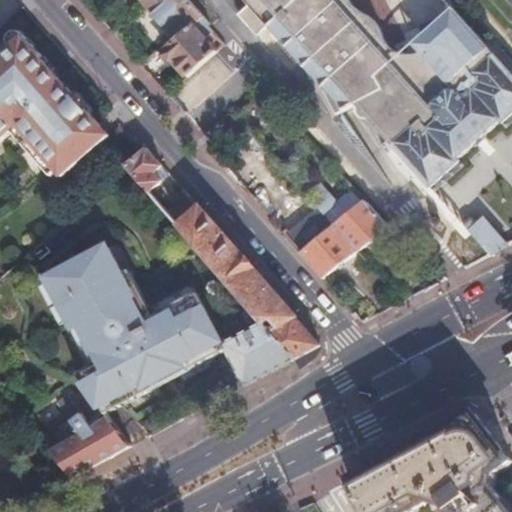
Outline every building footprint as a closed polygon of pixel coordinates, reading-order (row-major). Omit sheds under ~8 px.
[(142,0),(178,42),(162,56),(170,64),(174,61),(187,75),(225,42),(187,0),(142,0)] [(511,58),(497,42),(488,49),(483,43),(451,8),(423,32),(434,43),(405,55),(387,39),(386,37),(386,36),(385,35),(385,33),(384,32),(383,31),(383,30),(382,29),(382,28),(381,27),(381,26),(380,25),(379,24),(379,23),(378,22),(377,21),(375,19),(374,18),(373,17),(372,15),(371,14),(370,13),(369,12),(367,11),(366,10),(364,9),(363,8),(361,7),(360,6),(359,5),(357,4),(356,4),(355,3),(354,3),(353,2),(351,0),(242,0),(249,7),(239,16),(257,37),(268,27),(323,90),(334,114),(356,101),(356,109),(359,114),(366,117),(372,115),(375,120),(373,122),(382,132),(385,129),(397,143),(395,146),(433,189),(463,162),(457,156),(501,117),(507,123),(511,118),(511,58)] [(7,52),(24,37),(20,35),(18,34),(13,34),(9,35),(5,40),(4,44),(5,48),(7,52)] [(27,49),(32,45),(24,37),(7,52),(0,58),(0,142),(10,134),(35,162),(86,116),(76,105),(78,103),(71,94),(68,97),(65,94),(27,49)] [(488,49),(497,42),(495,40),(492,39),(489,39),(487,40),(485,40),(483,43),(488,49)] [(42,56),(32,45),(27,49),(65,94),(68,97),(71,94),(40,58),(42,56)] [(88,114),(86,116),(35,162),(49,178),(55,174),(61,180),(109,137),(88,114)] [(256,136),(238,115),(227,124),(222,138),(235,153),(256,136)] [(164,167),(149,149),(128,167),(151,193),(154,196),(158,193),(155,189),(163,182),(156,174),(164,167)] [(171,175),(164,167),(156,174),(163,182),(171,175)] [(387,227),(354,189),(338,202),(322,185),(318,188),(309,178),(300,186),(334,225),(357,252),(387,227)] [(191,198),(171,216),(181,227),(202,209),(191,198)] [(272,331),(297,318),(267,284),(202,209),(181,227),(265,323),(272,331)] [(465,223),(492,254),(508,246),(485,218),(480,222),(477,218),(472,217),(465,223)] [(357,252),(334,225),(315,241),(297,221),(283,233),(324,280),(357,252)] [(111,250),(51,283),(86,346),(91,343),(101,361),(94,364),(79,376),(108,413),(229,349),(248,384),(269,374),(297,359),(272,331),(265,323),(226,344),(198,293),(146,321),(137,302),(139,301),(111,250)] [(272,331),(297,359),(310,351),(321,345),(297,318),(272,331)] [(54,452),(75,477),(104,461),(130,448),(107,420),(96,426),(70,394),(59,403),(83,434),(54,452)] [(511,511),(511,507),(498,488),(498,475),(511,464),(511,455),(480,413),(412,449),(367,473),(353,480),(369,511),(413,511),(438,499),(452,506),(456,511),(455,511),(511,511)] [(107,420),(130,448),(133,446),(112,417),(107,420)] [(52,429),(41,437),(52,449),(62,442),(52,429)] [(0,511),(9,511),(0,500),(0,511)]
